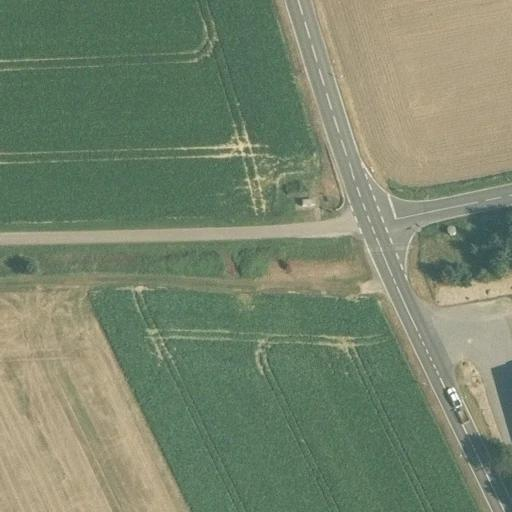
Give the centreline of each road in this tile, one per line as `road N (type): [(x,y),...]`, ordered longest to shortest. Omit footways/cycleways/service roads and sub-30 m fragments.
road 1 (track): [(396,288),(0,284)]
road 2 (track): [(0,242),(371,228)]
road 3 (secondary): [(505,511),(371,228)]
road 4 (secondary): [(371,228),(296,0)]
road 5 (tertiary): [(371,228),(511,197)]
